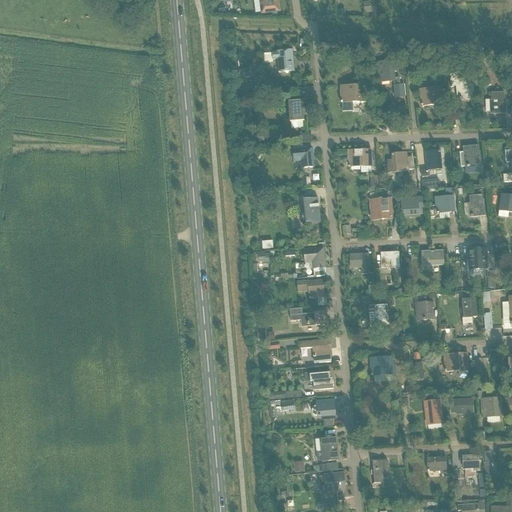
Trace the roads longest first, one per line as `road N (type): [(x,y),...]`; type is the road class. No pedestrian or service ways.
road 1 (primary): [(220,511),(178,24)]
road 2 (residential): [(511,33),(306,26)]
road 3 (residential): [(325,141),(511,135)]
road 4 (residential): [(344,350),(511,335)]
road 5 (residential): [(353,455),(511,444)]
road 6 (residential): [(334,245),(487,239)]
road 7 (residential): [(302,24),(178,24)]
